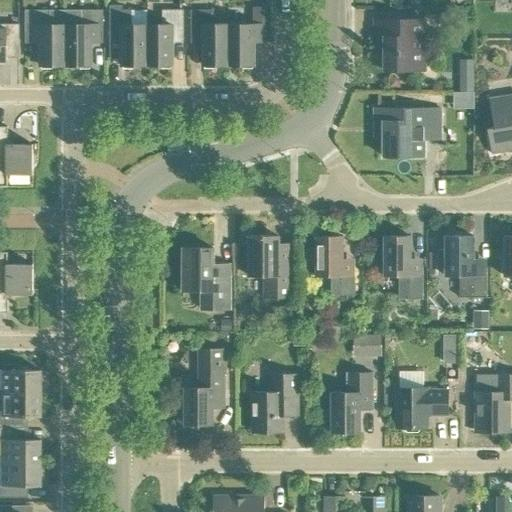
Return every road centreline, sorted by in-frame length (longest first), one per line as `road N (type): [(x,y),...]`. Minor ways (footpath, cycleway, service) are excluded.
road 1 (tertiary): [(304,123),(162,173),(122,212),(118,465)]
road 2 (residential): [(511,465),(171,464)]
road 3 (residential): [(291,0),(290,70),(274,93),(245,105),(101,104),(85,114)]
road 4 (residential): [(85,114),(74,139),(74,342)]
road 5 (residential): [(74,342),(73,511)]
road 6 (residential): [(352,192),(333,205),(196,207)]
road 7 (residential): [(491,201),(397,206),(352,192)]
road 8 (tertiary): [(335,0),(332,90),(304,123)]
